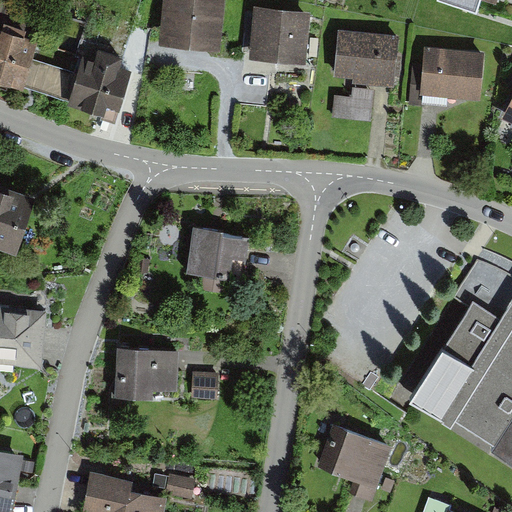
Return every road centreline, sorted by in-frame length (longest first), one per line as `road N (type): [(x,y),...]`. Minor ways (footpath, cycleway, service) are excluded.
road 1 (residential): [(155,166),(80,350),(50,511)]
road 2 (residential): [(271,511),(321,174)]
road 3 (residential): [(511,223),(441,195),(321,174)]
road 4 (residential): [(321,174),(155,166)]
road 5 (residential): [(155,166),(0,114)]
